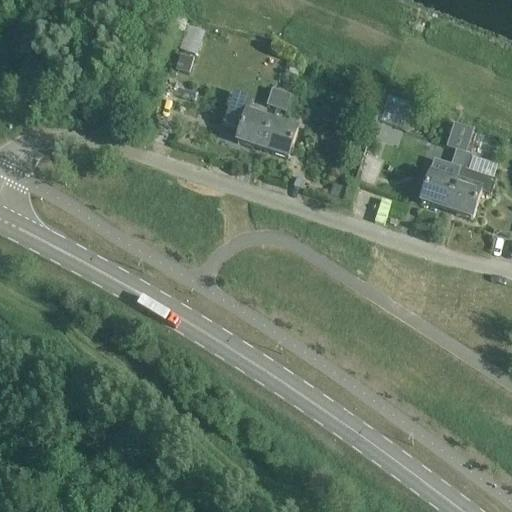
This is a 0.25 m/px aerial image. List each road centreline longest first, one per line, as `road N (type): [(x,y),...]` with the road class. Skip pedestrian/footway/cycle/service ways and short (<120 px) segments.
road 1 (unclassified): [(0,189),(32,146),(85,140),(511,273)]
road 2 (primary): [(462,511),(220,342),(0,219)]
